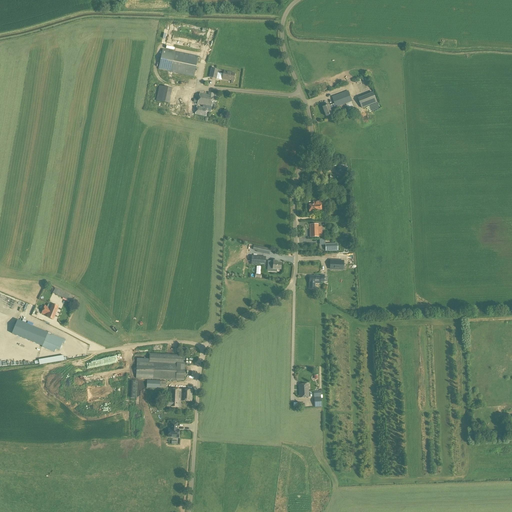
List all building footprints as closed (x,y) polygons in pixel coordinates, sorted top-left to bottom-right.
[(194,77),(198,57),(162,49),(158,70),(194,77)] [(218,73),(218,70),(211,68),(209,77),(216,79),(218,73)] [(218,70),(218,73),(223,74),(222,79),(225,80),(226,79),(233,80),(235,73),(224,71),(218,70)] [(156,100),(162,101),(161,104),(167,105),(170,87),(158,85),(156,100)] [(182,90),(176,112),(183,114),(189,92),(182,90)] [(355,111),(351,102),(352,102),(348,91),(332,97),(334,104),(330,106),(330,105),(323,107),(327,116),(333,114),(331,109),(336,107),(336,108),(346,104),(349,113),(355,111)] [(211,107),(214,94),(208,93),(208,95),(200,93),(198,100),(194,99),(194,102),(198,103),(197,104),(203,105),(203,107),(197,106),(195,114),(206,116),(207,108),(206,108),(206,106),(211,107)] [(362,109),(377,103),(374,93),(358,98),(362,109)] [(347,163),(337,163),(337,172),(347,172),(347,163)] [(318,211),(321,211),(320,202),(315,202),(315,204),(309,205),(310,212),(313,212),(313,214),(318,214),(318,211)] [(310,237),(319,237),(318,224),(310,225),(310,237)] [(302,238),(302,251),(318,251),(318,238),(302,238)] [(269,255),(270,249),(258,246),(256,252),(269,255)] [(265,266),(265,257),(252,256),(251,265),(265,266)] [(344,261),(330,260),(329,270),(343,271),(344,261)] [(277,263),(277,261),(273,261),(273,262),(269,262),(268,266),(273,266),(273,269),(281,269),(281,263),(277,263)] [(324,283),(324,275),(320,275),(320,276),(310,276),(309,283),(310,283),(310,288),(315,288),(315,283),(320,283),(320,282),(324,283)] [(69,302),(72,296),(55,288),(53,293),(69,302)] [(51,308),(47,316),(47,317),(53,320),(57,309),(56,309),(57,306),(53,304),(51,308)] [(47,316),(51,308),(45,305),(42,314),(47,316)] [(64,344),(66,339),(18,320),(12,333),(43,345),(42,347),(54,352),(56,348),(60,350),(62,343),(64,344)] [(184,381),(185,356),(149,355),(149,362),(137,361),(136,379),(184,381)] [(39,365),(64,361),(63,356),(39,360),(39,365)] [(511,362),(494,363),(495,399),(500,399),(501,402),(511,401),(511,362)] [(166,389),(166,381),(157,381),(156,389),(166,389)] [(300,398),(309,397),(308,384),(299,384),(300,398)] [(70,390),(69,385),(51,390),(52,395),(70,390)] [(192,401),(193,390),(169,389),(168,401),(167,401),(167,406),(181,407),(181,401),(192,401)] [(499,416),(492,416),(492,410),(486,410),(486,426),(499,425),(499,416)] [(177,423),(171,423),(171,429),(169,429),(168,437),(179,438),(179,430),(177,429),(177,423)]
